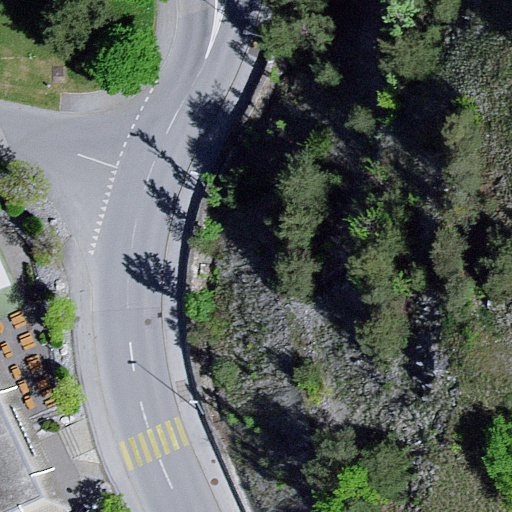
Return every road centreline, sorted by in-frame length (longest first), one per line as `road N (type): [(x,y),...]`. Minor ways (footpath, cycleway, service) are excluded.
road 1 (residential): [(183,511),(141,402),(132,342),(150,178),(185,104)]
road 2 (residential): [(185,104),(244,0)]
